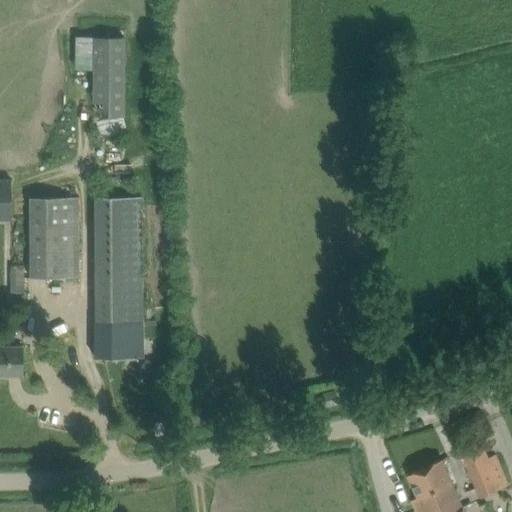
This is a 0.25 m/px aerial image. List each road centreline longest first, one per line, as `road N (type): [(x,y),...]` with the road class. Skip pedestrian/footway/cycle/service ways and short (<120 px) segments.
road 1 (unclassified): [(0,482),(108,477),(368,424)]
road 2 (unclassified): [(368,424),(511,387)]
